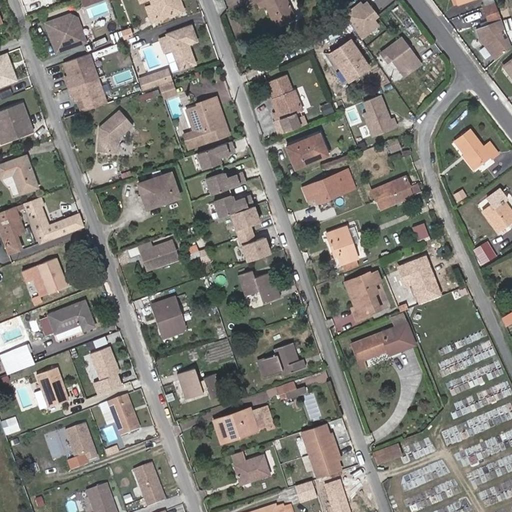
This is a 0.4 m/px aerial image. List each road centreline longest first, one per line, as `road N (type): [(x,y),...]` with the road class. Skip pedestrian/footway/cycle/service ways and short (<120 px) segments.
road 1 (residential): [(205,0),(388,511)]
road 2 (residential): [(194,511),(16,0)]
road 3 (residential): [(473,73),(433,118),(427,160),(511,359)]
